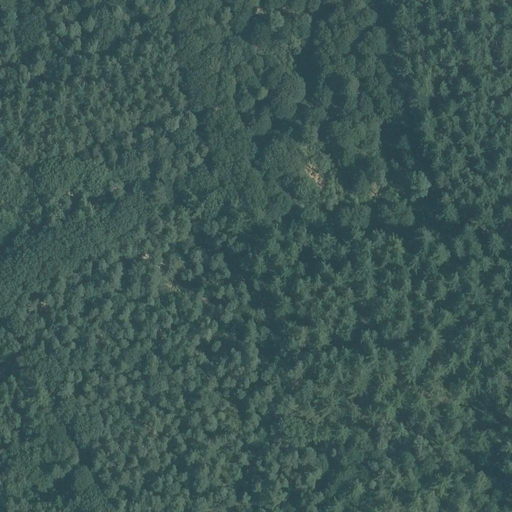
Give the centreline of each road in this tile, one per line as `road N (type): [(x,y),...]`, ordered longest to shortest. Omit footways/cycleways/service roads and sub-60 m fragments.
road 1 (track): [(380,0),(511,511)]
road 2 (track): [(53,192),(94,210),(220,211),(338,248),(441,240)]
road 3 (track): [(0,320),(108,511)]
road 4 (track): [(0,53),(148,0)]
road 5 (track): [(0,160),(53,192),(0,268)]
